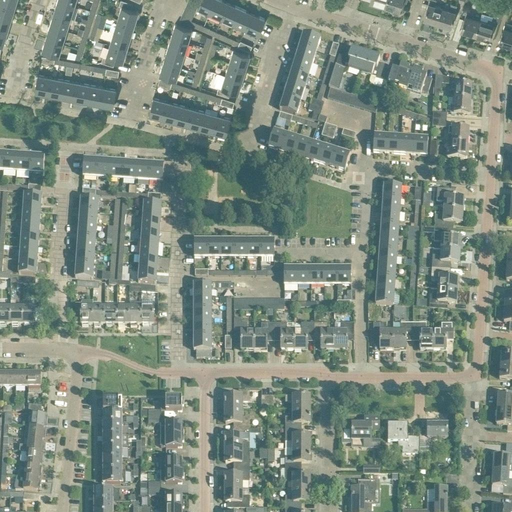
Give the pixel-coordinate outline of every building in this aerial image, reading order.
[(95,13),(99,0),(93,0),(90,11),(95,13)] [(134,25),(138,12),(138,11),(137,11),(136,11),(131,9),(133,4),(121,0),(119,6),(122,7),(118,20),(134,25)] [(196,9),(197,8),(199,4),(189,0),(188,0),(186,5),(196,9)] [(210,13),(215,0),(200,0),(199,4),(197,8),(210,13)] [(222,19),(229,3),(222,0),(215,0),(210,13),(222,19)] [(386,0),(384,7),(398,11),(402,1),(406,3),(407,0),(386,0)] [(438,24),(442,8),(434,5),(435,0),(429,0),(423,19),(438,24)] [(503,13),(506,0),(499,0),(496,11),(503,13)] [(509,15),(511,6),(511,0),(509,0),(506,0),(503,13),(509,15)] [(70,18),(74,6),(57,1),(53,13),(70,18)] [(0,17),(11,21),(15,8),(0,3),(0,17)] [(234,24),(241,8),(229,3),(222,19),(234,24)] [(450,27),(453,18),(457,6),(451,4),(449,10),(442,8),(438,24),(450,27)] [(194,14),(196,9),(186,5),(184,10),(194,14)] [(246,30),(253,13),(241,8),(234,24),(246,30)] [(192,20),(194,14),(184,10),(182,15),(192,20)] [(91,25),(95,13),(90,11),(88,20),(87,23),(91,25)] [(475,35),(480,20),(472,18),(473,14),(466,12),(461,31),(475,35)] [(66,31),(70,18),(53,13),(49,26),(66,31)] [(104,20),(105,15),(102,14),(98,13),(94,26),(98,27),(101,19),(104,20)] [(266,19),(265,19),(253,13),(246,30),(258,35),(259,33),(265,21),(266,19)] [(192,20),(182,15),(179,20),(190,25),(192,20)] [(0,31),(7,33),(11,21),(0,17),(0,31)] [(489,40),(492,30),(495,21),(488,19),(487,22),(480,20),(475,35),(489,40)] [(130,37),(134,25),(118,20),(114,32),(130,37)] [(204,26),(192,20),(190,25),(202,30),(204,26)] [(87,38),(91,25),(87,23),(85,30),(79,28),(77,35),(83,36),(87,38)] [(190,29),(178,25),(177,24),(175,24),(171,37),(188,42),(192,29),(190,28),(190,29)] [(511,47),(511,30),(511,27),(505,24),(499,43),(511,47)] [(62,44),(66,31),(49,26),(46,38),(62,44)] [(96,36),(98,27),(94,26),(90,39),(94,40),(96,36)] [(216,31),(204,26),(202,30),(214,36),(216,31)] [(228,37),(216,31),(214,36),(226,41),(228,37)] [(126,50),(130,37),(114,32),(110,45),(126,50)] [(304,34),(300,47),(317,52),(321,39),(319,38),(319,39),(306,34),(304,34)] [(83,50),(87,38),(83,36),(79,49),(83,50)] [(211,38),(206,36),(203,47),(208,48),(211,38)] [(184,55),(188,42),(171,37),(167,50),(184,55)] [(240,42),(228,37),(226,41),(238,47),(240,42)] [(58,57),(62,44),(46,38),(41,52),(43,52),(57,56),(56,57),(58,57)] [(241,41),(240,42),(238,47),(250,52),(252,46),(241,41)] [(212,43),(208,57),(213,58),(217,45),(212,43)] [(329,56),(331,57),(335,58),(339,46),(333,44),(329,56)] [(122,63),(126,50),(110,45),(106,58),(103,57),(101,62),(113,66),(115,61),(120,62),(120,63),(122,63)] [(204,61),(208,48),(203,47),(201,53),(199,60),(204,61)] [(313,65),(317,52),(300,47),(296,60),(313,65)] [(180,68),(184,55),(167,50),(163,63),(180,68)] [(246,68),(250,55),(248,54),(235,50),(233,50),(229,63),(246,68)] [(360,73),(366,54),(352,50),(350,55),(340,52),(329,88),(331,89),(336,91),(339,91),(344,75),(348,73),(349,70),(360,73)] [(193,51),(191,57),(199,60),(201,53),(193,51)] [(380,58),(366,54),(360,73),(371,77),(369,82),(373,86),(381,89),(382,87),(388,68),(388,67),(379,64),(380,58)] [(53,64),(54,63),(54,59),(42,56),(41,62),(53,64)] [(209,71),(213,58),(208,57),(204,69),(209,71)] [(331,71),(335,58),(331,57),(327,69),(331,71)] [(200,74),(204,61),(199,60),(195,73),(200,74)] [(309,78),(313,65),(296,60),(292,73),(309,78)] [(176,81),(180,68),(163,63),(159,75),(161,76),(174,80),(176,81)] [(242,81),(246,68),(229,63),(225,76),(242,81)] [(407,91),(413,71),(409,70),(410,67),(401,64),(399,71),(388,68),(382,87),(386,88),(388,83),(395,86),(394,87),(407,91)] [(119,71),(106,68),(105,73),(105,74),(118,77),(119,71)] [(414,68),(413,71),(407,91),(421,95),(422,93),(428,95),(432,80),(426,78),(427,75),(422,74),(423,71),(414,68)] [(327,84),(331,71),(327,69),(323,82),(327,84)] [(196,87),(200,74),(195,73),(191,86),(196,87)] [(305,90),(309,78),(292,73),(288,85),(305,90)] [(47,95),(51,77),(37,75),(37,77),(35,90),(34,90),(34,92),(47,95)] [(238,94),(242,81),(225,76),(221,88),(218,87),(217,93),(229,97),(230,92),(236,93),(238,94)] [(60,97),(64,80),(51,77),(47,95),(60,97)] [(453,80),(443,77),(442,85),(450,85),(449,92),(452,92),(455,92),(455,100),(471,101),(472,86),(454,85),(453,80)] [(170,87),(172,82),(160,78),(158,84),(170,88),(170,87)] [(74,100),(77,82),(64,80),(60,97),(74,100)] [(86,102),(90,85),(77,82),(74,100),(86,102)] [(182,91),(184,86),(172,82),(170,87),(182,91)] [(323,96),(327,84),(323,82),(319,94),(323,96)] [(99,104),(103,87),(90,85),(86,102),(99,104)] [(301,103),(305,90),(288,85),(284,97),(301,103)] [(195,95),(197,90),(184,86),(182,91),(195,95)] [(117,90),(116,90),(103,87),(99,104),(113,107),(114,105),(113,105),(116,91),(116,92),(117,90)] [(333,101),(336,91),(331,89),(328,99),(333,101)] [(208,99),(209,94),(197,90),(195,95),(208,99)] [(338,103),(342,92),(339,91),(336,91),(333,101),(338,103)] [(344,104),(347,94),(342,92),(338,103),(344,104)] [(219,111),(222,98),(209,94),(208,99),(216,102),(214,109),(219,111)] [(321,103),(323,96),(319,94),(317,101),(312,100),(310,106),(322,110),(324,104),(321,103)] [(349,106),(352,96),(347,94),(344,104),(349,106)] [(354,108),(358,97),(352,96),(349,106),(354,108)] [(297,116),(301,103),(284,97),(280,111),(282,111),(295,115),(297,116)] [(360,109),(363,99),(358,97),(354,108),(360,109)] [(162,118),(166,101),(153,98),(152,99),(153,100),(149,113),(148,115),(162,118)] [(234,102),(228,100),(222,98),(219,111),(223,112),(225,105),(228,106),(233,108),(234,102)] [(365,111),(368,101),(363,99),(360,109),(365,111)] [(470,116),(471,101),(455,100),(451,100),(450,114),(470,116)] [(174,122),(179,105),(166,101),(162,118),(174,122)] [(370,113),(374,103),(368,101),(365,111),(370,113)] [(378,109),(379,104),(374,103),(370,113),(376,115),(378,109)] [(390,113),(392,108),(379,104),(378,109),(390,113)] [(187,125),(191,108),(179,105),(174,122),(187,125)] [(320,115),(322,110),(310,106),(308,111),(320,115)] [(200,129),(205,112),(191,108),(187,125),(200,129)] [(403,117),(404,112),(392,108),(390,113),(403,117)] [(213,132),(217,115),(205,112),(200,129),(213,132)] [(415,121),(417,116),(404,112),(403,117),(415,121)] [(433,113),(432,120),(446,121),(447,114),(433,113)] [(291,122),(293,118),(280,114),(279,119),(287,122),(285,127),(289,128),(291,122)] [(231,119),(230,119),(217,115),(213,132),(226,136),(227,134),(226,134),(230,120),(230,121),(231,119)] [(327,119),(319,116),(318,122),(326,124),(327,119)] [(429,120),(417,116),(415,121),(428,125),(429,120)] [(302,131),(303,126),(305,121),(293,118),(291,122),(298,124),(296,129),(302,131)] [(446,128),(446,121),(432,120),(432,128),(446,128)] [(318,125),(305,121),(303,126),(317,130),(318,125)] [(327,139),(331,126),(326,124),(322,137),(327,139)] [(333,141),(337,128),(331,126),(327,139),(333,141)] [(469,130),(453,129),(449,128),(449,136),(452,136),(452,144),(468,145),(469,130)] [(356,134),(344,130),(342,136),(354,140),(356,134)] [(282,152),(287,135),(274,131),(273,133),(269,146),(268,148),(282,152)] [(294,156),(300,139),(287,135),(282,152),(294,156)] [(387,154),(388,137),(374,136),(374,138),(373,151),(373,153),(387,154)] [(400,155),(401,138),(388,137),(387,154),(400,155)] [(413,156),(414,138),(401,138),(400,155),(413,156)] [(428,139),(414,138),(413,156),(427,157),(427,155),(428,141),(428,139)] [(307,160),(312,143),(300,139),(294,156),(307,160)] [(320,164),(325,147),(312,143),(307,160),(320,164)] [(467,159),(468,145),(452,144),(451,151),(447,151),(447,158),(467,159)] [(332,168),(337,151),(325,147),(320,164),(332,168)] [(351,155),(350,155),(337,151),(332,168),(345,172),(346,170),(350,157),(351,155)] [(17,173),(18,155),(5,154),(3,172),(17,173)] [(30,173),(31,156),(18,155),(17,173),(30,173)] [(45,157),(31,156),(30,173),(44,174),(44,172),(45,159),(45,157)] [(97,178),(98,160),(84,160),(84,161),(83,175),(83,177),(97,178)] [(110,179),(111,161),(98,160),(97,178),(110,179)] [(123,180),(124,162),(111,161),(110,179),(123,180)] [(136,181),(137,163),(124,162),(123,180),(136,181)] [(149,182),(150,164),(137,163),(136,181),(149,182)] [(164,165),(150,164),(149,182),(163,183),(163,181),(164,167),(164,165)] [(384,185),(383,199),(401,201),(402,187),(400,187),(386,186),(384,185)] [(421,203),(421,190),(415,189),(415,197),(410,197),(410,202),(416,202),(421,203)] [(453,190),(437,189),(437,203),(445,203),(444,210),(463,211),(464,198),(452,197),(453,190)] [(41,209),(42,196),(40,196),(26,195),(25,194),(24,208),(41,209)] [(83,199),(82,199),(81,198),(80,212),(98,214),(99,200),(97,200),(83,199)] [(400,214),(401,201),(383,199),(382,213),(400,214)] [(161,218),(162,204),(160,204),(146,203),(144,203),(143,217),(161,218)] [(40,223),(41,210),(41,209),(24,208),(23,221),(40,223)] [(462,224),(463,211),(444,210),(444,217),(436,217),(435,230),(450,231),(450,224),(462,224)] [(97,227),(98,214),(80,212),(79,225),(97,227)] [(399,227),(400,214),(382,213),(381,226),(399,227)] [(118,228),(119,215),(114,215),(110,215),(109,227),(113,228),(118,228)] [(160,231),(161,218),(143,217),(142,230),(160,231)] [(39,236),(40,223),(23,221),(22,235),(39,236)] [(96,240),(97,227),(79,225),(78,239),(96,240)] [(398,240),(399,227),(381,226),(380,239),(398,240)] [(159,244),(160,231),(142,230),(141,243),(159,244)] [(449,237),(450,231),(435,230),(434,242),(442,243),(441,250),(460,252),(461,238),(449,237)] [(38,249),(39,236),(22,235),(21,248),(38,249)] [(95,253),(96,240),(78,239),(77,252),(95,253)] [(397,254),(398,240),(380,239),(380,252),(397,254)] [(116,255),(117,241),(112,241),(107,241),(107,245),(112,245),(111,254),(116,255)] [(208,259),(208,241),(194,241),(194,243),(194,257),(194,259),(208,259)] [(222,259),(222,241),(208,241),(208,259),(222,259)] [(234,259),(235,241),(222,241),(222,259),(234,259)] [(248,259),(248,241),(235,241),(234,259),(248,259)] [(261,259),(261,241),(248,241),(248,259),(261,259)] [(275,243),(275,241),(261,241),(261,259),(275,259),(275,257),(275,243)] [(128,249),(124,249),(125,246),(125,242),(120,242),(119,255),(124,255),(128,255),(128,249)] [(158,258),(159,244),(141,243),(140,256),(158,258)] [(38,262),(38,249),(21,248),(20,261),(38,262)] [(459,264),(460,252),(441,250),(441,257),(433,257),(432,269),(447,271),(448,264),(459,264)] [(94,266),(95,253),(77,252),(76,265),(94,266)] [(396,267),(397,254),(380,252),(379,265),(396,267)] [(157,271),(158,258),(140,256),(139,269),(157,271)] [(37,276),(38,263),(38,262),(20,261),(19,275),(21,275),(35,276),(37,276)] [(93,280),(94,266),(76,265),(75,279),(77,279),(78,279),(91,280),(93,280)] [(395,280),(396,267),(379,265),(378,278),(395,280)] [(275,277),(275,268),(267,268),(267,273),(261,273),(261,277),(275,277)] [(156,284),(157,271),(139,269),(139,283),(140,283),(154,284),(156,285),(156,284)] [(298,286),(299,269),(284,269),(284,270),(284,284),(284,286),(298,286)] [(311,286),(311,269),(299,269),(298,286),(311,286)] [(325,286),(325,269),(311,269),(311,286),(325,286)] [(338,286),(338,269),(325,269),(325,286),(338,286)] [(351,269),(338,269),(338,286),(351,286),(351,284),(351,271),(351,269)] [(447,277),(447,271),(432,269),(431,282),(439,283),(438,290),(457,291),(458,278),(447,277)] [(394,293),(395,280),(378,278),(377,292),(394,293)] [(212,298),(212,284),(210,284),(196,284),(194,284),(194,298),(212,298)] [(456,304),(457,291),(438,290),(438,297),(430,297),(429,309),(444,310),(445,303),(456,304)] [(394,306),(394,293),(377,292),(376,305),(394,306)] [(212,312),(212,298),(194,298),(194,312),(212,312)] [(23,325),(23,308),(16,308),(16,302),(11,302),(11,308),(11,325),(12,325),(12,327),(18,327),(18,325),(23,325)] [(94,325),(94,308),(94,302),(82,302),(81,305),(76,305),(76,324),(81,324),(81,325),(82,325),(82,327),(88,327),(88,325),(94,325)] [(11,325),(11,308),(0,308),(0,325),(0,327),(6,327),(6,325),(11,325)] [(35,308),(25,308),(23,308),(23,325),(24,325),(24,327),(30,327),(30,325),(36,325),(35,308)] [(105,325),(105,308),(94,308),(94,325),(95,325),(95,327),(101,327),(101,325),(105,325)] [(117,325),(117,308),(105,308),(105,325),(107,325),(107,327),(113,327),(113,325),(117,325)] [(130,325),(130,308),(117,308),(117,325),(119,325),(119,327),(125,327),(125,325),(130,325)] [(141,325),(141,308),(130,308),(130,325),(131,325),(131,327),(137,327),(137,325),(141,325)] [(154,308),(141,308),(141,325),(143,325),(143,327),(149,327),(149,325),(154,325),(154,308)] [(511,309),(504,309),(503,323),(510,323),(509,333),(511,333),(511,309)] [(212,324),(212,312),(194,312),(194,324),(212,324)] [(254,351),(254,332),(247,332),(247,324),(242,324),(242,320),(234,320),(234,343),(241,343),(241,351),(254,351)] [(212,338),(212,324),(194,324),(194,338),(212,338)] [(267,340),(274,340),(275,324),(261,324),(261,332),(254,332),(254,351),(268,351),(267,340)] [(295,351),(295,332),(287,332),(287,324),(275,324),(274,340),(281,340),(281,351),(295,351)] [(307,339),(314,339),(314,324),(301,324),(301,332),(295,332),(295,351),(308,351),(307,339)] [(334,351),(334,332),(327,332),(327,324),(317,324),(314,324),(314,339),(321,339),(321,351),(334,351)] [(347,343),(354,343),(354,324),(340,324),(340,332),(334,332),(334,351),(347,351),(347,343)] [(393,351),(393,332),(386,332),(386,324),(373,324),(373,343),(380,343),(380,351),(393,351)] [(406,339),(413,339),(413,324),(400,324),(400,332),(393,332),(393,351),(406,351),(406,339)] [(433,351),(433,332),(426,332),(426,324),(413,324),(413,339),(420,339),(420,351),(433,351)] [(453,324),(440,324),(440,332),(433,332),(433,351),(446,351),(446,343),(453,343),(453,324)] [(212,352),(212,338),(194,338),(194,352),(196,352),(196,351),(196,359),(211,359),(211,352),(212,352)] [(511,367),(511,353),(501,353),(500,367),(511,367)] [(511,380),(511,367),(500,367),(499,380),(511,380)] [(16,387),(17,374),(3,374),(3,387),(16,387)] [(28,387),(28,374),(17,374),(16,387),(28,387)] [(47,374),(41,374),(28,374),(28,387),(41,387),(41,379),(47,379),(47,374)] [(511,389),(510,389),(510,396),(498,396),(497,411),(511,411),(511,389)] [(250,403),(250,401),(250,391),(239,391),(239,397),(226,397),(226,411),(242,411),(242,403),(250,403)] [(285,397),(285,403),(294,403),(294,411),(310,411),(310,397),(285,397)] [(122,400),(102,400),(102,408),(103,408),(103,412),(122,412),(122,400)] [(148,412),(148,418),(161,418),(161,413),(182,413),(182,407),(184,407),(184,400),(161,400),(161,412),(148,412)] [(242,418),(242,411),(226,411),(226,424),(237,424),(237,431),(250,431),(250,418),(242,418)] [(310,424),(310,411),(294,411),(294,418),(285,418),(285,431),(298,431),(298,424),(310,424)] [(511,411),(497,411),(496,425),(508,426),(507,434),(511,433),(511,411)] [(122,424),(122,412),(103,412),(103,424),(122,424)] [(44,429),(45,417),(32,415),(30,428),(44,429)] [(161,424),(161,418),(148,418),(148,425),(161,425),(161,436),(184,436),(184,430),(182,430),(182,424),(161,424)] [(380,431),(380,428),(380,418),(364,418),(364,425),(352,425),(352,428),(342,428),(342,445),(352,445),(352,450),(380,450),(380,441),(372,441),(372,431),(380,431)] [(122,436),(122,424),(103,424),(103,436),(122,436)] [(388,425),(388,435),(388,443),(398,443),(398,448),(402,448),(402,455),(414,455),(414,476),(420,476),(420,455),(420,448),(419,438),(408,438),(408,425),(388,425)] [(448,440),(448,435),(448,425),(428,425),(428,431),(419,431),(419,438),(420,448),(431,448),(431,440),(448,440)] [(43,442),(44,429),(30,428),(29,440),(43,442)] [(250,451),(250,431),(237,431),(237,437),(226,437),(226,450),(242,450),(250,451)] [(298,437),(298,431),(285,431),(286,451),(294,451),(310,451),(310,436),(298,437)] [(122,448),(122,436),(103,436),(103,448),(122,448)] [(184,443),(184,436),(161,436),(161,449),(182,449),(182,443),(184,443)] [(12,438),(8,438),(4,438),(3,446),(8,446),(8,445),(12,445),(12,438)] [(41,454),(43,442),(29,440),(28,447),(20,446),(19,452),(28,453),(41,454)] [(511,465),(511,445),(506,445),(506,457),(494,457),(493,472),(509,473),(510,465),(511,465)] [(122,460),(122,448),(103,448),(103,460),(122,460)] [(242,458),(242,450),(226,450),(226,464),(237,464),(237,470),(250,470),(250,458),(242,458)] [(310,464),(310,451),(294,451),(294,458),(286,458),(286,470),(298,470),(298,464),(310,464)] [(40,467),(41,454),(28,453),(26,466),(40,467)] [(122,472),(122,460),(103,460),(104,472),(122,472)] [(161,460),(161,472),(184,472),(184,466),(182,466),(182,460),(161,460)] [(39,479),(40,467),(26,466),(25,478),(39,479)] [(250,482),(250,470),(237,470),(237,476),(226,476),(226,490),(242,490),(249,490),(249,482),(250,482)] [(298,476),(298,470),(286,470),(286,482),(294,482),(294,490),(310,490),(310,476),(298,476)] [(102,485),(125,485),(125,472),(122,472),(103,472),(103,477),(102,477),(102,485)] [(184,479),(184,472),(161,472),(161,484),(149,484),(149,490),(161,490),(161,485),(182,485),(182,479),(184,479)] [(511,480),(509,481),(509,473),(493,472),(492,487),(503,487),(503,495),(511,495),(511,480)] [(37,492),(39,479),(25,478),(17,477),(16,491),(23,491),(37,492)] [(378,482),(368,482),(358,482),(358,489),(352,489),(352,498),(352,511),(371,511),(372,504),(374,504),(374,492),(378,492),(378,482)] [(446,511),(447,489),(437,489),(435,489),(435,492),(428,492),(428,511),(423,511),(422,511),(446,511)] [(113,490),(93,490),(93,498),(94,498),(94,503),(113,502),(113,490)] [(184,509),(184,502),(182,502),(182,496),(161,496),(161,490),(149,490),(149,497),(161,497),(161,509),(182,509),(184,509)] [(242,497),(242,490),(226,490),(226,503),(239,503),(239,509),(247,509),(250,509),(250,497),(242,497)] [(310,503),(310,490),(294,490),(287,490),(287,497),(285,497),(285,510),(298,510),(298,503),(310,503)] [(113,511),(113,502),(94,503),(94,511),(113,511)]
